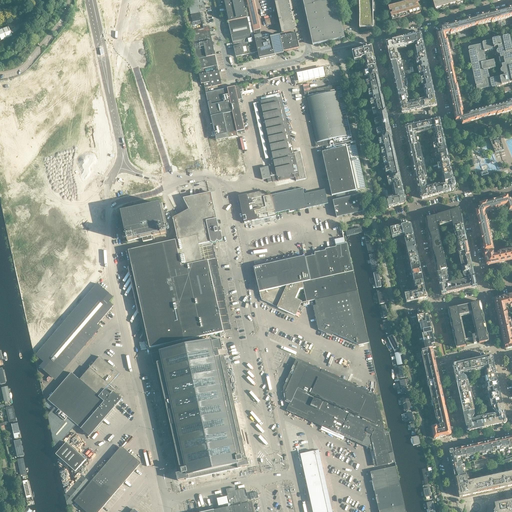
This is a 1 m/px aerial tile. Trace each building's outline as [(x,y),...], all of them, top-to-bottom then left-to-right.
[(200,13),(196,0),(187,0),(188,2),(193,26),(199,24),(199,21),(201,21),(201,20),(200,13)] [(205,11),(202,0),(196,0),(200,13),(205,11)] [(246,0),(223,0),(228,22),(247,18),(250,17),(246,0)] [(283,52),(280,37),(279,36),(279,35),(271,37),(270,36),(262,37),(262,36),(261,36),(261,35),(260,35),(259,35),(260,33),(260,32),(260,30),(253,0),(246,0),(254,33),(256,42),(260,60),(275,56),(275,55),(284,53),(283,52)] [(345,38),(336,0),(302,0),(304,5),(306,11),(305,12),(313,45),(345,38)] [(373,9),(372,0),(359,0),(359,9),(373,9)] [(420,14),(419,9),(417,2),(420,1),(419,0),(415,0),(388,8),(392,22),(420,14)] [(463,2),(462,0),(432,0),(435,10),(463,2)] [(511,8),(503,11),(505,19),(511,17),(511,8)] [(373,29),(373,9),(359,9),(359,29),(373,29)] [(505,19),(503,11),(489,14),(491,22),(492,23),(505,19)] [(491,22),(489,14),(475,18),(477,26),(491,22)] [(252,38),(248,22),(247,18),(228,22),(233,42),(252,38)] [(478,27),(477,26),(475,18),(462,22),(464,31),(478,27)] [(299,48),(293,20),(285,22),(282,26),(283,33),(281,33),(280,34),(279,35),(279,36),(280,37),(283,52),(299,48)] [(464,31),(462,22),(448,26),(450,34),(451,34),(464,31)] [(450,34),(448,26),(448,25),(440,27),(441,31),(440,33),(436,34),(438,42),(439,42),(447,40),(446,35),(450,34)] [(0,39),(0,41),(12,37),(8,27),(0,30),(0,39)] [(192,35),(210,31),(209,27),(189,31),(192,45),(194,45),(192,35)] [(212,41),(210,31),(192,35),(194,45),(212,41)] [(411,44),(409,36),(398,39),(400,47),(400,48),(406,47),(406,46),(411,44)] [(511,63),(511,51),(511,48),(509,37),(492,41),(494,48),(498,47),(499,50),(497,50),(496,51),(497,54),(498,55),(500,55),(500,58),(499,58),(501,66),(502,66),(511,63)] [(253,43),(252,38),(233,42),(234,47),(253,43)] [(450,53),(449,46),(447,40),(439,42),(442,55),(450,53)] [(156,41),(117,50),(139,153),(145,157),(199,145),(192,110),(177,114),(176,109),(171,110),(156,41)] [(215,55),(213,46),(212,41),(194,45),(192,45),(196,60),(215,55)] [(394,49),(392,41),(386,43),(388,52),(395,50),(395,49),(394,49)] [(496,68),(494,60),(486,62),(484,54),(485,52),(494,50),(494,48),(492,41),(482,43),(482,45),(468,48),(477,90),(491,87),(491,88),(502,86),(502,85),(500,78),(500,77),(490,79),(489,78),(488,70),(496,68)] [(255,52),(253,43),(234,47),(236,57),(255,53),(255,52)] [(373,55),(372,47),(363,49),(364,53),(365,57),(366,57),(366,56),(373,55)] [(453,66),(452,60),(450,53),(442,55),(445,68),(452,66),(453,66)] [(218,68),(215,55),(196,60),(199,75),(202,74),(201,69),(208,68),(209,70),(218,68)] [(511,82),(511,63),(502,66),(503,69),(501,69),(501,71),(501,73),(502,74),(504,73),(504,77),(500,78),(502,85),(511,82)] [(377,71),(376,69),(375,66),(368,68),(368,71),(364,72),(364,74),(377,71)] [(454,75),(454,74),(452,66),(445,68),(444,68),(445,74),(447,74),(447,77),(448,81),(447,81),(448,87),(449,87),(457,85),(454,75)] [(323,67),(296,73),(298,82),(325,76),(323,67)] [(221,85),(218,68),(209,70),(209,72),(202,74),(199,75),(201,84),(203,83),(205,88),(221,85)] [(339,85),(305,93),(317,147),(322,146),(333,195),(365,188),(356,145),(353,146),(339,85)] [(460,98),(459,91),(457,85),(449,87),(452,100),(460,98)] [(210,114),(232,109),(237,132),(240,131),(241,134),(245,133),(240,111),(238,101),(242,100),(241,92),(236,93),(235,87),(206,93),(210,114)] [(422,101),(421,97),(419,97),(418,94),(417,91),(415,92),(417,98),(417,102),(419,110),(425,109),(423,101),(422,101)] [(437,106),(435,96),(428,97),(428,99),(429,99),(431,107),(437,106)] [(298,176),(293,153),(281,98),(277,99),(277,98),(261,102),(256,103),(268,158),(273,182),(278,181),(295,178),(295,177),(298,176)] [(463,111),(462,105),(460,98),(452,100),(454,113),(462,111),(463,111)] [(510,111),(508,102),(507,102),(508,103),(503,104),(498,106),(495,107),(494,106),(496,115),(497,116),(510,112),(510,111)] [(408,112),(406,104),(407,104),(407,103),(399,104),(402,114),(408,112)] [(496,115),(494,106),(467,114),(468,114),(470,122),(496,115)] [(237,132),(232,109),(210,114),(211,117),(223,114),(227,134),(237,132)] [(470,122),(468,114),(463,116),(462,111),(454,113),(456,121),(459,121),(461,122),(462,125),(470,123),(470,122)] [(230,146),(227,134),(223,114),(211,117),(214,130),(211,131),(211,132),(214,131),(215,136),(222,166),(223,170),(233,167),(235,169),(236,168),(237,167),(234,154),(232,145),(230,146)] [(443,134),(440,119),(434,120),(436,128),(434,128),(435,129),(434,129),(434,130),(435,136),(443,134)] [(412,133),(410,125),(404,126),(408,141),(416,139),(414,134),(413,134),(413,133),(412,133)] [(241,152),(237,132),(227,134),(230,146),(232,145),(234,154),(241,152)] [(222,166),(215,136),(209,138),(216,167),(222,166)] [(504,150),(500,138),(490,140),(495,153),(504,150)] [(396,159),(394,149),(381,152),(382,154),(386,153),(387,158),(383,159),(383,161),(396,159)] [(306,179),(302,159),(300,152),(293,153),(298,176),(295,177),(296,181),(306,179)] [(271,178),(268,167),(266,167),(266,166),(262,167),(262,168),(260,169),(262,180),(271,178)] [(400,178),(399,173),(391,175),(392,177),(387,178),(388,181),(400,178)] [(455,189),(453,180),(445,182),(445,184),(442,185),(444,193),(454,190),(455,189)] [(438,195),(436,186),(427,188),(427,190),(425,191),(427,198),(438,195)] [(294,211),(328,204),(325,190),(304,194),(303,188),(267,196),(240,202),(244,223),(258,220),(276,216),(275,213),(293,209),(293,211),(294,211)] [(427,198),(425,191),(425,189),(419,190),(420,198),(422,199),(427,198)] [(395,207),(393,198),(390,195),(388,196),(387,193),(387,191),(386,190),(385,190),(385,193),(389,208),(389,209),(395,207)] [(240,202),(267,196),(267,193),(263,191),(238,196),(240,202)] [(211,274),(208,261),(206,261),(202,244),(221,240),(219,232),(221,232),(220,228),(218,228),(211,193),(183,199),(189,210),(172,218),(173,220),(178,240),(128,251),(131,265),(128,269),(134,294),(135,297),(138,313),(146,349),(220,333),(221,337),(224,336),(223,332),(224,332),(215,291),(212,277),(213,277),(212,273),(211,274)] [(365,211),(362,194),(333,201),(336,218),(365,211)] [(406,202),(404,195),(398,197),(399,197),(401,205),(405,204),(406,202)] [(511,200),(508,198),(507,196),(500,198),(500,199),(502,206),(507,205),(509,211),(511,210),(511,200)] [(398,197),(393,198),(395,207),(401,205),(399,197),(398,197)] [(502,206),(500,199),(487,203),(489,210),(489,211),(493,210),(494,209),(496,209),(498,208),(499,209),(503,207),(502,206)] [(486,211),(489,210),(487,203),(487,202),(479,204),(480,206),(477,210),(475,211),(477,218),(478,218),(485,217),(484,214),(486,211)] [(165,227),(164,222),(160,203),(118,212),(119,213),(120,220),(122,228),(120,228),(122,235),(126,234),(126,236),(125,236),(123,236),(122,237),(123,238),(124,239),(125,239),(126,238),(127,242),(134,241),(133,241),(142,239),(143,242),(152,240),(152,237),(160,235),(161,235),(167,234),(166,230),(166,229),(167,230),(168,229),(169,228),(169,227),(168,226),(166,226),(166,227),(165,227)] [(462,218),(459,209),(437,216),(438,217),(439,222),(439,224),(452,221),(452,220),(462,218)] [(487,225),(487,223),(486,221),(487,220),(486,216),(485,217),(478,218),(480,232),(489,230),(488,226),(487,225)] [(436,227),(435,223),(436,223),(435,218),(435,217),(426,219),(427,219),(425,219),(426,223),(427,229),(436,227)] [(463,226),(462,218),(452,220),(452,221),(453,228),(455,227),(463,226)] [(413,236),(411,225),(411,224),(410,224),(410,225),(409,224),(409,223),(408,224),(401,226),(403,234),(405,234),(406,237),(413,236)] [(439,238),(436,227),(427,229),(429,238),(434,237),(434,239),(439,238)] [(347,238),(363,234),(362,229),(346,233),(347,238)] [(490,239),(490,236),(489,234),(490,234),(489,230),(480,232),(483,245),(492,243),(491,239),(490,239)] [(441,249),(439,238),(434,239),(435,240),(430,241),(432,251),(441,249)] [(353,271),(347,243),(341,245),(342,247),(337,249),(336,247),(331,248),(331,251),(326,252),(326,251),(320,252),(321,255),(315,256),(315,254),(320,279),(353,271)] [(493,248),(492,243),(483,245),(484,252),(493,250),(492,248),(493,248)] [(443,260),(441,249),(432,251),(434,261),(439,259),(439,261),(443,260)] [(403,261),(402,256),(401,250),(395,251),(398,266),(404,265),(403,261)] [(495,264),(493,256),(492,250),(493,250),(484,252),(487,264),(487,265),(488,266),(488,265),(489,265),(495,264)] [(507,260),(505,251),(499,252),(500,253),(502,262),(504,262),(505,261),(507,260)] [(379,269),(375,253),(370,254),(374,270),(379,269)] [(502,262),(500,253),(497,254),(497,255),(496,255),(495,256),(493,256),(495,264),(502,262)] [(266,265),(299,258),(293,254),(291,257),(288,256),(286,258),(284,257),(282,260),(280,260),(277,258),(275,261),(272,259),(270,262),(267,260),(265,263),(266,265)] [(299,258),(266,265),(265,265),(253,267),(257,286),(258,286),(259,292),(287,286),(302,283),(304,289),(299,290),(295,299),(302,302),(301,303),(315,300),(310,281),(305,257),(299,258)] [(446,271),(443,260),(439,261),(440,262),(435,263),(437,273),(446,271)] [(404,267),(404,265),(398,266),(401,280),(406,279),(407,278),(405,272),(404,267)] [(353,271),(320,279),(310,281),(315,300),(357,290),(353,271)] [(382,287),(379,272),(374,273),(377,288),(382,287)] [(477,288),(474,275),(468,277),(469,280),(469,279),(472,289),(477,288)] [(447,294),(445,285),(446,285),(445,282),(439,283),(442,296),(447,294)] [(302,302),(295,299),(299,290),(304,289),(302,283),(287,286),(277,306),(277,308),(279,309),(279,308),(289,312),(288,313),(295,316),(295,315),(296,316),(301,303),(302,302)] [(97,323),(113,305),(109,302),(113,298),(97,284),(36,355),(44,362),(40,367),(52,377),(55,380),(101,326),(98,324),(97,323)] [(277,306),(287,286),(259,292),(261,298),(263,299),(263,298),(265,299),(264,300),(277,306)] [(426,293),(424,286),(417,287),(417,292),(416,292),(417,295),(426,293)] [(369,343),(357,290),(315,300),(316,305),(321,328),(359,345),(369,343)] [(383,290),(377,291),(379,304),(385,303),(383,290)] [(505,308),(504,305),(503,297),(496,299),(495,299),(495,300),(495,301),(499,321),(508,319),(507,316),(508,315),(507,311),(506,311),(505,308)] [(482,312),(482,307),(480,302),(470,304),(473,314),(482,312)] [(473,314),(470,304),(457,307),(459,317),(473,314)] [(459,317),(457,307),(448,309),(448,314),(450,319),(459,317)] [(484,322),(484,316),(482,312),(473,314),(475,324),(484,322)] [(434,333),(433,329),(432,328),(428,314),(410,318),(411,326),(420,324),(425,350),(432,348),(432,349),(436,348),(433,333),(434,333)] [(461,327),(459,317),(450,319),(450,324),(452,329),(461,327)] [(383,320),(386,334),(392,333),(389,319),(383,320)] [(511,334),(511,333),(511,327),(509,319),(508,319),(499,321),(503,336),(511,334)] [(486,331),(486,326),(484,322),(475,324),(477,334),(486,331)] [(464,336),(461,327),(452,329),(452,333),(454,339),(464,336)] [(488,341),(488,335),(486,331),(477,334),(479,343),(488,341)] [(394,334),(388,337),(394,353),(400,351),(394,334)] [(511,334),(503,336),(506,350),(511,348),(511,334)] [(466,346),(464,336),(454,339),(454,343),(456,348),(466,346)] [(246,459),(224,356),(223,356),(221,357),(220,357),(218,351),(222,350),(220,339),(211,341),(160,352),(151,354),(154,365),(157,364),(158,371),(155,371),(178,474),(177,474),(178,481),(186,479),(186,480),(189,479),(238,469),(241,468),(241,467),(249,466),(247,459),(246,459)] [(433,354),(432,349),(432,348),(425,350),(422,350),(423,357),(433,354)] [(435,361),(433,354),(423,357),(425,363),(435,361)] [(122,399),(113,392),(111,395),(105,390),(109,385),(119,374),(99,357),(90,368),(89,368),(79,380),(71,373),(48,400),(59,410),(56,414),(64,421),(68,418),(90,436),(115,407),(122,399)] [(484,369),(482,358),(475,360),(478,371),(481,370),(480,369),(484,369)] [(478,371),(475,360),(469,361),(471,371),(475,371),(478,371)] [(436,367),(435,361),(425,363),(426,369),(436,367)] [(471,371),(469,361),(463,362),(465,373),(469,372),(469,373),(471,372),(471,371)] [(291,403),(297,388),(302,377),(303,375),(307,367),(298,363),(285,391),(286,400),(291,403)] [(397,367),(400,379),(405,377),(403,366),(397,367)] [(382,421),(377,396),(378,394),(374,392),(373,394),(343,381),(344,380),(322,370),(321,373),(307,367),(303,375),(302,377),(297,388),(380,426),(382,421)] [(437,373),(436,367),(426,369),(427,375),(437,373)] [(496,375),(494,367),(489,368),(489,370),(486,370),(485,372),(486,377),(496,375)] [(439,379),(437,373),(427,375),(429,381),(439,379)] [(466,381),(465,377),(465,376),(463,375),(461,376),(460,374),(455,375),(457,383),(466,381)] [(497,380),(496,375),(486,377),(487,383),(497,380)] [(440,385),(439,379),(429,381),(430,387),(440,385)] [(498,386),(497,380),(487,383),(488,389),(498,386)] [(468,387),(467,381),(466,381),(457,383),(458,389),(468,387)] [(441,391),(440,385),(430,387),(431,394),(441,391)] [(11,405),(7,386),(1,388),(5,406),(11,405)] [(500,392),(498,386),(488,389),(490,395),(500,392)] [(469,393),(468,387),(458,389),(459,395),(469,393)] [(341,432),(349,414),(384,430),(382,421),(380,426),(297,388),(291,403),(288,408),(297,412),(305,394),(314,398),(323,402),(331,406),(340,410),(332,428),(341,432)] [(443,398),(441,391),(431,394),(433,400),(443,398)] [(501,398),(500,392),(490,395),(491,401),(501,398)] [(471,399),(469,393),(459,395),(461,401),(471,399)] [(306,416),(314,398),(305,394),(297,412),(306,416)] [(405,411),(411,410),(408,396),(402,397),(405,411)] [(315,420),(323,402),(314,398),(306,416),(315,420)] [(444,404),(443,398),(433,400),(434,406),(444,404)] [(502,404),(501,398),(491,401),(492,407),(493,406),(502,404)] [(472,405),(471,399),(461,401),(462,407),(472,405)] [(115,408),(120,412),(126,405),(121,401),(115,408)] [(323,424),(331,406),(323,402),(315,420),(323,424)] [(445,410),(445,407),(444,404),(434,406),(435,412),(445,410)] [(504,412),(502,404),(493,406),(494,411),(496,412),(498,412),(498,413),(504,412)] [(473,411),(472,405),(462,407),(463,413),(473,411)] [(16,421),(13,406),(5,408),(8,423),(16,421)] [(332,428),(340,410),(331,406),(323,424),(332,428)] [(447,416),(445,410),(435,412),(437,418),(447,416)] [(473,417),(474,416),(473,411),(463,413),(465,420),(470,419),(470,418),(473,417)] [(409,424),(414,422),(412,412),(406,413),(409,424)] [(395,463),(389,432),(384,430),(349,414),(341,432),(367,444),(372,443),(377,467),(388,464),(395,463)] [(496,425),(494,415),(490,416),(490,415),(488,415),(488,416),(490,426),(496,425)] [(448,423),(447,416),(437,418),(438,422),(439,422),(439,423),(441,425),(448,423)] [(490,426),(488,416),(484,417),(484,416),(481,417),(484,428),(490,426)] [(484,428),(481,417),(479,417),(479,418),(475,419),(477,429),(484,428)] [(16,423),(8,425),(12,439),(19,438),(16,423)] [(451,434),(448,423),(441,425),(438,429),(440,437),(450,435),(451,434)] [(440,437),(438,429),(437,428),(432,429),(434,439),(440,437)] [(413,446),(420,444),(418,436),(411,437),(413,446)] [(12,442),(16,457),(21,456),(17,441),(12,442)] [(86,460),(67,443),(56,455),(75,472),(86,460)] [(86,511),(98,511),(125,481),(139,465),(120,448),(90,483),(74,501),(86,511)] [(462,457),(460,448),(454,450),(456,458),(457,459),(459,458),(462,457)] [(305,476),(323,472),(319,451),(300,455),(305,476)] [(485,468),(498,463),(497,456),(473,461),(475,468),(475,470),(485,468)] [(16,460),(20,477),(27,476),(23,458),(16,460)] [(405,511),(399,481),(396,467),(373,472),(381,511),(405,511)] [(305,476),(309,497),(328,493),(323,472),(305,476)] [(484,511),(493,510),(496,511),(511,511),(511,472),(462,483),(468,511),(484,511)] [(68,508),(74,501),(90,483),(82,476),(65,495),(68,508)] [(21,482),(26,503),(32,501),(27,480),(21,482)] [(422,485),(425,500),(432,499),(429,484),(422,485)] [(248,502),(245,488),(227,492),(229,503),(231,502),(232,505),(248,502)] [(309,497),(312,511),(332,511),(328,493),(309,497)] [(428,511),(435,511),(433,501),(426,503),(428,511)] [(250,511),(248,503),(233,506),(234,511),(250,511)]
